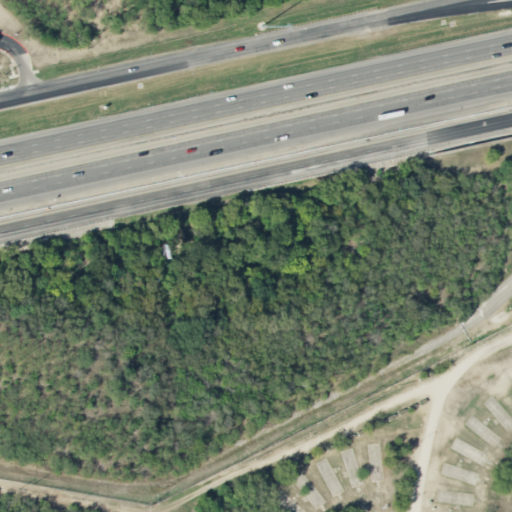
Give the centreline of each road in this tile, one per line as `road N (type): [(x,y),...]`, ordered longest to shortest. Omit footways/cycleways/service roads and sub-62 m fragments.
road 1 (residential): [(0,466),(113,484),(186,474),(471,329),(511,291)]
road 2 (motorway): [(0,201),(511,86)]
road 3 (secondary): [(0,233),(511,119)]
road 4 (motorway): [(511,51),(0,164)]
road 5 (secondary): [(424,14),(0,106)]
road 6 (residential): [(511,339),(476,352),(442,386),(416,511)]
